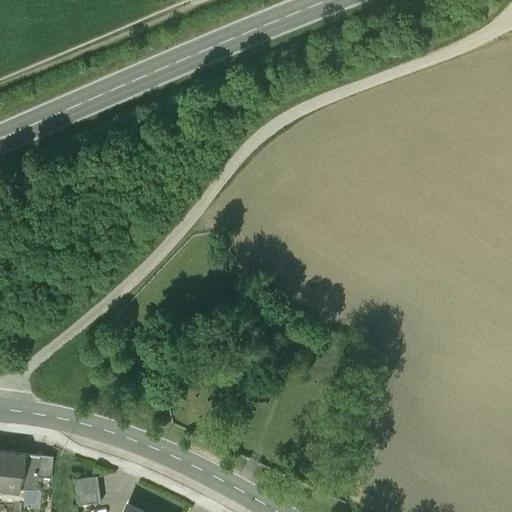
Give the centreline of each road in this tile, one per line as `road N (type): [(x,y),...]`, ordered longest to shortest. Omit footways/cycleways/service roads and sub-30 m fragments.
road 1 (track): [(0,398),(171,244),(252,144),(293,115),(511,26)]
road 2 (primary): [(335,0),(0,143)]
road 3 (residential): [(266,511),(179,458),(113,432),(0,412)]
road 4 (track): [(0,84),(207,0)]
